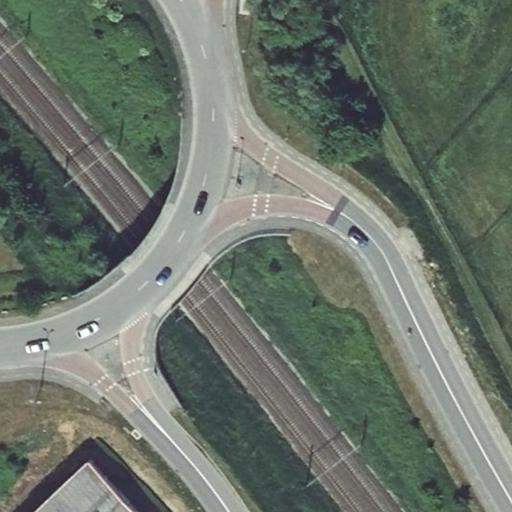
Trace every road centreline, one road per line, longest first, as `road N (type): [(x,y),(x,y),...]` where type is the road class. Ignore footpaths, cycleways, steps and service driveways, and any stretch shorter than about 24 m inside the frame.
road 1 (secondary): [(511,499),(381,250),(339,210)]
road 2 (secondary): [(339,210),(214,103)]
road 3 (secondary): [(183,232),(261,205),(339,210)]
road 4 (tertiary): [(158,423),(133,364),(131,333),(148,279)]
road 5 (tertiary): [(37,342),(75,359),(158,423)]
road 6 (trunk): [(183,232),(209,168),(214,103)]
road 7 (trunk): [(37,342),(91,322),(148,279)]
